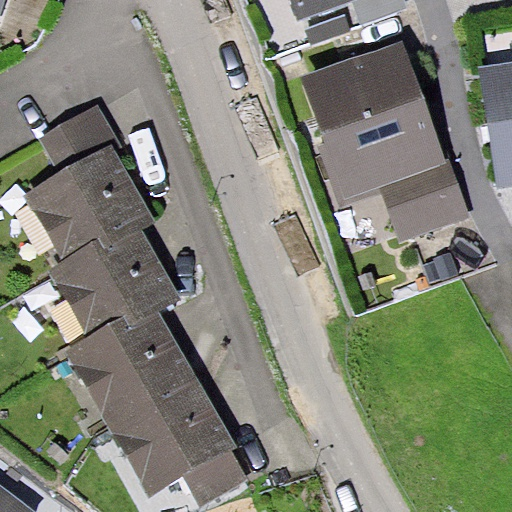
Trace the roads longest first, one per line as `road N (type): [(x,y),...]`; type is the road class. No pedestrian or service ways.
road 1 (tertiary): [(386,511),(324,387),(171,0)]
road 2 (residential): [(511,254),(473,178),(431,0)]
